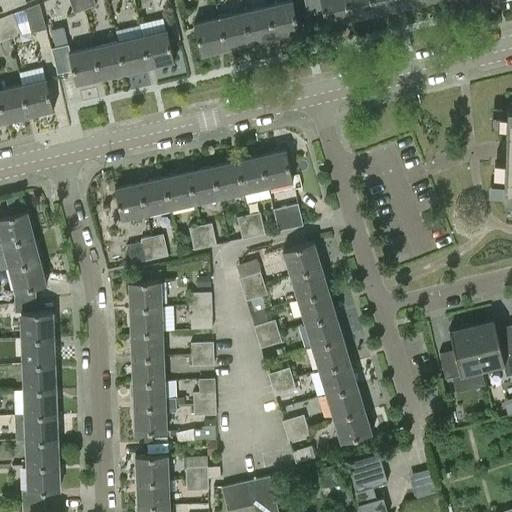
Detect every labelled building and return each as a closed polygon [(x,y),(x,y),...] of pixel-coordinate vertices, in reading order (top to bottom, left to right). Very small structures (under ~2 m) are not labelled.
[(0,0),(4,10),(15,6),(12,0),(0,0)] [(69,0),(74,13),(86,8),(86,7),(83,0),(69,0)] [(94,0),(83,0),(86,7),(86,8),(96,5),(94,0)] [(290,0),(269,5),(276,37),(301,31),(297,17),(309,14),(305,0),(290,0)] [(305,0),(309,14),(325,10),(328,25),(353,19),(348,0),(305,0)] [(373,0),(348,0),(353,19),(377,13),(373,0)] [(398,0),(373,0),(377,13),(401,8),(398,0)] [(2,16),(10,36),(10,37),(22,32),(21,31),(31,29),(31,31),(46,28),(39,2),(13,12),(2,16)] [(269,5),(245,11),(252,43),(276,37),(269,5)] [(245,11),(221,16),(228,48),(252,43),(245,11)] [(0,40),(10,37),(10,36),(2,16),(0,17),(0,40)] [(144,23),(146,32),(171,25),(168,16),(144,23)] [(204,54),(228,48),(221,16),(196,22),(204,54)] [(144,34),(151,66),(176,61),(169,28),(144,34)] [(144,34),(119,40),(127,72),(151,66),(144,34)] [(119,40),(95,46),(103,78),(127,72),(119,40)] [(78,84),(103,78),(95,46),(71,51),(69,43),(52,47),(58,73),(74,69),(78,84)] [(22,83),(30,116),(55,110),(47,77),(22,83)] [(22,83),(0,88),(0,99),(5,122),(30,116),(22,83)] [(506,149),(504,199),(511,198),(511,105),(508,105),(507,129),(506,142),(502,142),(502,149),(506,149)] [(261,154),(268,186),(293,180),(286,148),(261,154)] [(261,154),(236,159),(244,191),(268,186),(261,154)] [(236,159),(212,165),(220,197),(244,191),(236,159)] [(212,165),(188,170),(195,202),(220,197),(212,165)] [(188,170),(164,176),(171,208),(195,202),(188,170)] [(164,176),(139,181),(147,213),(171,208),(164,176)] [(122,219),(147,213),(139,181),(115,187),(122,219)] [(303,224),(298,201),(273,207),(278,230),(303,224)] [(0,217),(0,233),(3,243),(36,235),(29,211),(0,217)] [(249,214),(254,235),(265,233),(260,211),(249,214)] [(242,238),(254,235),(249,214),(238,216),(242,238)] [(200,225),(205,246),(217,244),(212,222),(200,225)] [(194,249),(205,246),(200,225),(189,227),(194,249)] [(152,236),(157,257),(168,255),(163,233),(152,236)] [(36,235),(3,243),(0,244),(0,266),(1,269),(10,267),(42,259),(36,235)] [(131,263),(157,257),(152,236),(141,238),(141,241),(127,244),(131,263)] [(290,275),(322,265),(315,241),(282,251),(290,275)] [(42,259),(10,267),(16,291),(15,291),(15,303),(36,300),(36,287),(48,284),(42,259)] [(290,275),(297,299),(329,289),(322,265),(290,275)] [(240,278),(243,289),(264,283),(261,272),(240,278)] [(209,275),(199,275),(200,285),(210,285),(209,275)] [(129,307),(162,305),(161,280),(128,281),(129,307)] [(264,283),(243,289),(247,300),(267,294),(264,283)] [(297,299),(304,323),(337,313),(329,289),(297,299)] [(189,292),(190,304),(212,303),(211,291),(189,292)] [(36,300),(15,303),(15,312),(21,312),(22,338),(53,336),(52,310),(37,311),(36,300)] [(212,303),(190,304),(191,328),(213,328),(212,303)] [(129,307),(130,331),(163,330),(162,305),(129,307)] [(304,323),(311,347),(344,337),(337,313),(304,323)] [(494,317),(472,323),(483,368),(503,363),(506,375),(511,373),(511,327),(511,323),(496,327),(494,317)] [(254,326),(257,337),(279,331),(275,320),(254,326)] [(445,377),(483,368),(472,323),(449,328),(454,348),(439,351),(445,377)] [(130,331),(131,356),(164,355),(163,330),(130,331)] [(279,331),(257,337),(261,348),(282,342),(279,331)] [(22,338),(23,363),(54,362),(53,336),(22,338)] [(311,347),(319,370),(351,360),(344,337),(311,347)] [(191,342),(192,354),(214,353),(213,341),(191,342)] [(214,353),(192,354),(192,365),(214,364),(214,353)] [(131,356),(132,381),(165,380),(164,355),(131,356)] [(319,370),(326,394),(358,384),(351,360),(319,370)] [(23,363),(24,388),(55,387),(54,362),(23,363)] [(268,373),(272,385),(293,378),(289,367),(268,373)] [(193,391),(194,404),(215,403),(214,378),(199,378),(199,391),(193,391)] [(293,378),(272,385),(275,396),(296,389),(293,378)] [(132,381),(133,406),(175,404),(185,404),(184,397),(166,397),(165,380),(132,381)] [(326,394),(333,418),(365,408),(358,384),(326,394)] [(24,388),(25,414),(56,413),(55,387),(24,388)] [(215,403),(194,404),(194,414),(216,413),(215,403)] [(175,411),(175,404),(133,406),(135,432),(151,431),(152,431),(167,430),(167,412),(175,411)] [(373,432),(365,408),(333,418),(340,442),(373,432)] [(25,414),(26,439),(58,438),(56,413),(25,414)] [(286,432),(308,425),(304,414),(283,421),(286,432)] [(189,429),(190,440),(216,439),(216,418),(204,418),(204,428),(189,429)] [(311,437),(308,425),(286,432),(289,443),(311,437)] [(152,441),(152,431),(151,431),(144,431),(144,442),(152,441)] [(26,439),(27,465),(59,464),(58,438),(26,439)] [(217,452),(216,440),(207,440),(208,453),(217,452)] [(296,462),(315,457),(311,445),(292,451),(296,462)] [(347,462),(359,509),(359,511),(385,511),(382,498),(375,500),(372,487),(386,483),(379,453),(347,462)] [(136,481),(169,479),(168,454),(135,455),(136,481)] [(337,463),(321,468),(326,486),(342,481),(337,463)] [(22,491),(23,502),(44,501),(44,490),(60,490),(59,464),(27,465),(28,491),(22,491)] [(186,479),(208,478),(208,466),(185,467),(186,479)] [(255,511),(277,511),(269,474),(221,486),(227,510),(253,504),(255,511)] [(208,478),(186,479),(186,491),(209,490),(208,478)] [(136,481),(137,506),(170,504),(169,479),(136,481)] [(60,511),(53,511),(44,511),(44,501),(23,502),(23,511),(60,511)]
